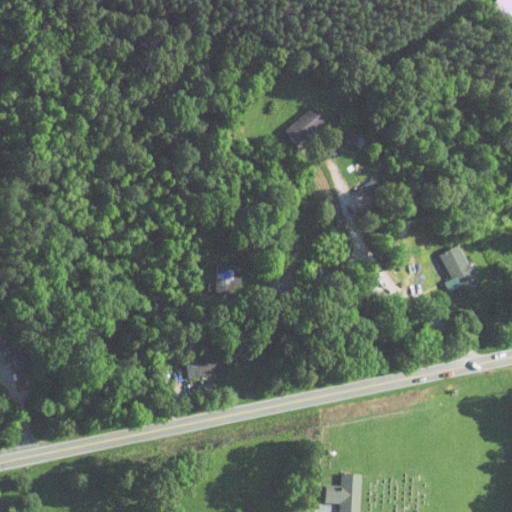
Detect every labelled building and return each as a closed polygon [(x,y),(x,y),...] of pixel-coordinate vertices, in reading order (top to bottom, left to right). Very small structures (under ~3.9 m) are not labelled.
[(511,13),(511,0),(493,0),(492,10),(511,13)] [(278,130),(290,144),(319,120),(307,105),(278,130)] [(475,286),(455,244),(436,253),(456,295),(475,286)] [(234,263),(211,263),(210,291),(233,291),(234,263)] [(184,379),(217,373),(214,355),(181,361),(184,379)] [(356,511),(358,473),(337,473),(337,485),(321,484),(320,503),(335,503),(335,511),(345,511),(356,511)]
